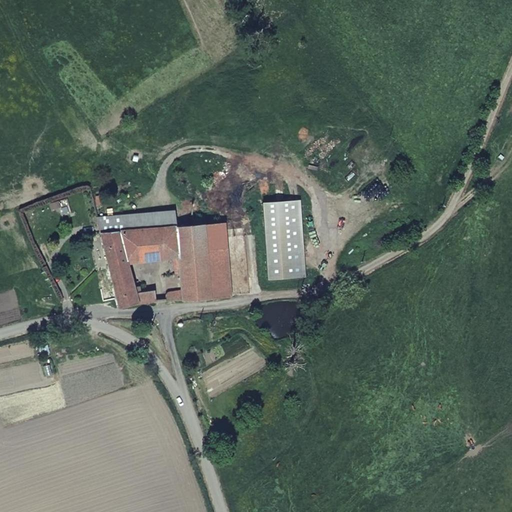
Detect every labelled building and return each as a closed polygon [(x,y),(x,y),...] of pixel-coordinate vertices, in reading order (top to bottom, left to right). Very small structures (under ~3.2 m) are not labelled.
[(301,276),(295,200),(262,203),(268,279),(301,276)] [(95,218),(99,232),(153,228),(152,224),(143,225),(142,216),(151,216),(151,212),(95,218)] [(152,224),(153,228),(172,226),(171,217),(151,218),(151,216),(142,216),(143,225),(152,224)] [(164,299),(207,296),(207,294),(201,226),(201,224),(172,226),(153,228),(99,232),(115,304),(143,301),(156,300),(155,292),(147,292),(146,287),(137,289),(136,284),(129,285),(125,259),(170,254),(172,267),(162,268),(163,273),(176,272),(178,289),(168,290),(163,291),(164,299)] [(228,292),(222,224),(202,226),(201,226),(207,294),(228,292)]
